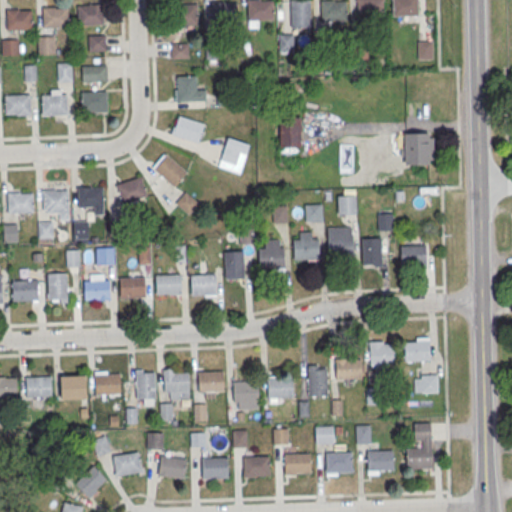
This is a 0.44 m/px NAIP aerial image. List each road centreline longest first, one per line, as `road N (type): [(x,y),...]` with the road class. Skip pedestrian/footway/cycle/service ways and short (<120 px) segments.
road 1 (tertiary): [(486,511),(476,0)]
road 2 (residential): [(0,341),(231,331),(344,307),(482,301)]
road 3 (residential): [(133,0),(138,115),(131,135),(109,149),(0,154)]
road 4 (residential): [(313,511),(486,506)]
